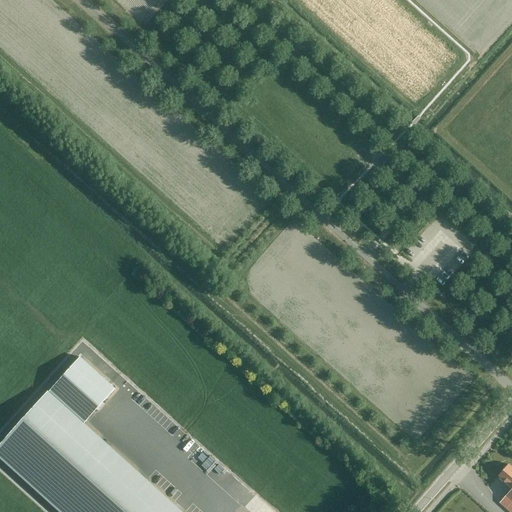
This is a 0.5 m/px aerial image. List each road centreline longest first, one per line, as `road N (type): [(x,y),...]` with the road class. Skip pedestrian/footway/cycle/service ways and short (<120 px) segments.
road 1 (unknown): [(0,119),(424,501)]
road 2 (tertiary): [(415,511),(511,405)]
